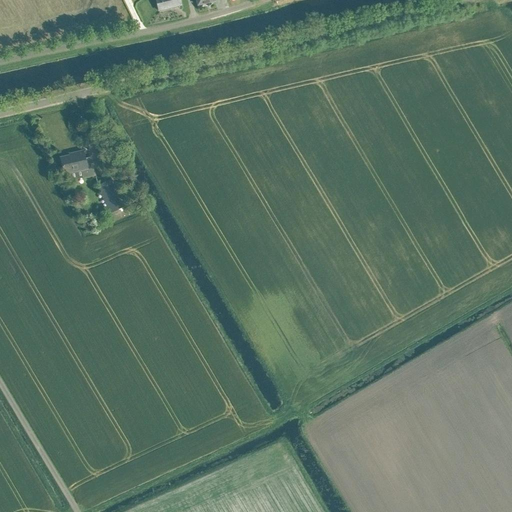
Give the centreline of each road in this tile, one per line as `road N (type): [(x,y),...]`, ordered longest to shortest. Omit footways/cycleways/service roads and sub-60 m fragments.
road 1 (unclassified): [(0,112),(465,0)]
road 2 (unclassified): [(0,62),(260,0)]
